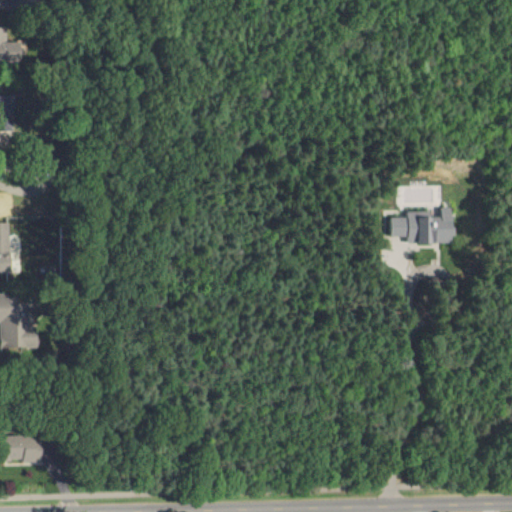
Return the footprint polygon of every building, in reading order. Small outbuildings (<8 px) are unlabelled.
[(0,63),(18,63),(18,42),(3,42),(3,28),(0,27),(0,63)] [(383,217),(384,236),(400,235),(400,244),(454,242),(453,207),(440,207),(440,216),(430,217),(430,210),(405,211),(405,216),(383,217)] [(0,222),(0,271),(10,271),(8,223),(0,222)] [(0,347),(32,347),(32,293),(0,292),(0,347)] [(39,461),(39,436),(1,436),(1,461),(39,461)]
